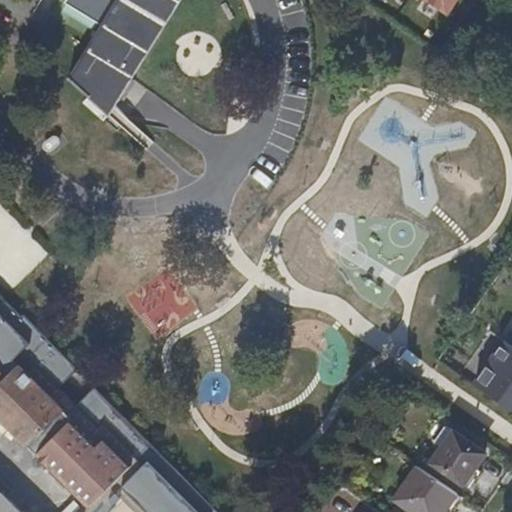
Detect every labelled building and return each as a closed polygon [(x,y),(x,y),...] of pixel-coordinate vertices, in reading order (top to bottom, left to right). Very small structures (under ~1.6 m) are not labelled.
[(70,0),(68,3),(104,26),(76,72),(73,70),(71,73),(92,92),(99,81),(122,96),(124,93),(122,91),(126,84),(170,12),(173,13),(180,0),(70,0)] [(429,0),(452,15),(462,0),(429,0)] [(99,81),(92,92),(113,110),(122,96),(99,81)] [(0,309),(0,328),(10,319),(0,309)] [(0,419),(46,465),(83,428),(73,419),(74,417),(63,407),(62,408),(49,395),(53,391),(47,387),(44,390),(39,386),(43,381),(37,376),(34,380),(19,367),(2,384),(0,382),(0,368),(20,348),(3,331),(0,333),(0,419)] [(478,383),(511,406),(511,342),(508,340),(478,383)] [(488,455),(446,425),(434,443),(444,450),(436,461),(468,484),(488,455)] [(83,428),(46,465),(89,507),(126,471),(83,428)] [(448,511),(461,494),(422,466),(399,498),(417,511),(448,511)] [(12,503),(10,501),(0,511),(28,511),(16,500),(12,503)]
